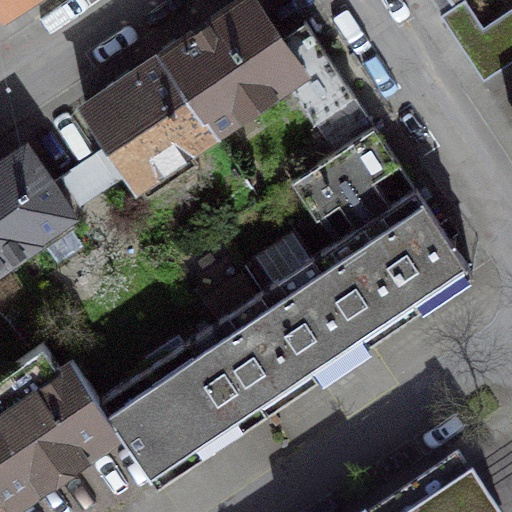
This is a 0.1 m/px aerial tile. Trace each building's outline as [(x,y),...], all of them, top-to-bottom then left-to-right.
[(0,0),(0,1),(5,9),(17,0),(0,0)] [(233,0),(168,45),(160,50),(213,129),(287,79),(315,118),(353,92),(303,19),(279,36),(255,0),(233,0)] [(466,0),(450,0),(453,4),(440,13),(484,79),(511,60),(511,5),(483,25),(466,0)] [(213,129),(160,50),(122,75),(84,99),(138,180),(213,129)] [(318,216),(339,202),(355,226),(362,221),(418,305),(471,270),(415,186),(391,201),(375,177),(399,161),(373,122),(292,177),(318,216)] [(25,144),(0,160),(0,251),(5,259),(71,212),(25,144)] [(418,305),(362,221),(355,226),(311,254),(368,338),(418,305)] [(368,338),(311,254),(260,288),(316,374),(368,338)] [(316,374),(260,288),(210,322),(267,408),(316,374)] [(267,408),(210,322),(99,396),(119,425),(157,482),(267,408)] [(0,492),(6,501),(119,425),(99,396),(71,355),(60,363),(44,341),(0,371),(0,492)] [(486,511),(457,468),(390,511),(486,511)]
